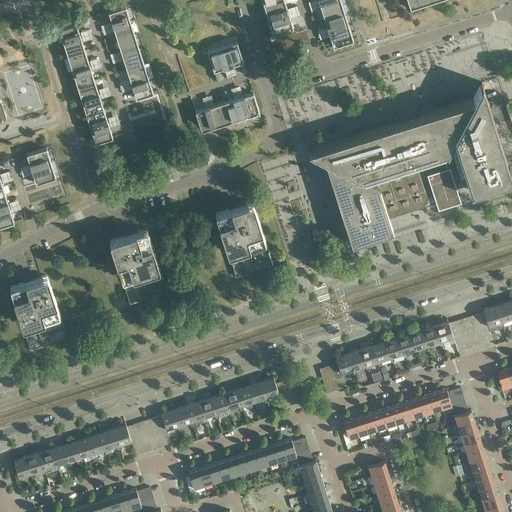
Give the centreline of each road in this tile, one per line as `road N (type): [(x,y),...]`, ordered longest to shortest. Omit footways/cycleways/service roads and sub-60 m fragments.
road 1 (tertiary): [(0,434),(511,268)]
road 2 (tertiary): [(511,239),(0,404)]
road 3 (residential): [(324,71),(511,10)]
road 4 (residential): [(147,192),(221,173),(273,143),(278,130),(267,89)]
road 5 (residential): [(147,192),(92,16)]
road 6 (residential): [(160,461),(315,411)]
road 7 (residential): [(5,511),(160,461)]
road 8 (residential): [(315,411),(470,362)]
road 9 (residential): [(410,511),(389,444),(332,463)]
road 10 (residential): [(36,238),(147,192)]
